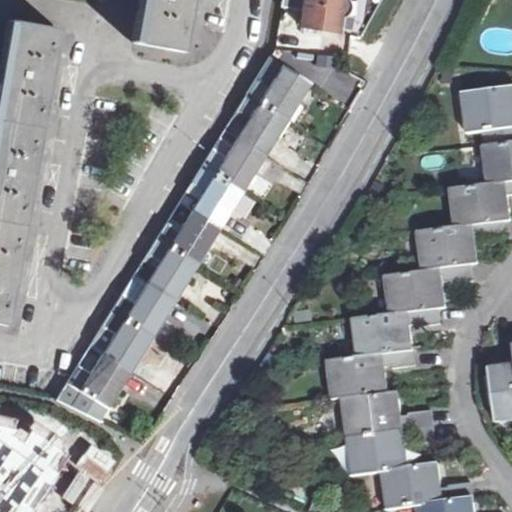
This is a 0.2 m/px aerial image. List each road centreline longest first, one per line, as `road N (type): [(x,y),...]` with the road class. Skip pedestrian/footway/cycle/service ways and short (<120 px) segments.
road 1 (secondary): [(132,511),(348,164),(437,0)]
road 2 (residential): [(242,0),(215,89),(72,323),(30,316)]
road 3 (residential): [(511,280),(468,353),(462,404),(478,448),(511,491)]
